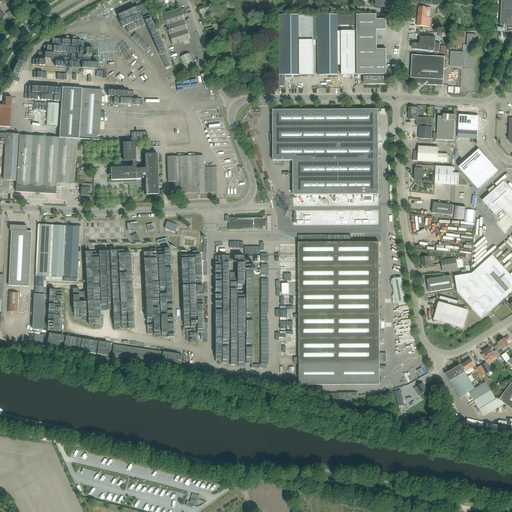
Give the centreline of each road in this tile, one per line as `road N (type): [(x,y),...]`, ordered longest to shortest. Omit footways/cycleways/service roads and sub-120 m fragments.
road 1 (unclassified): [(0,430),(201,475),(322,479),(464,506)]
road 2 (unclassified): [(235,104),(230,120),(253,188),(243,203),(138,211),(0,206)]
road 3 (unclassified): [(439,352),(420,328),(402,211),(397,97)]
road 4 (unclassified): [(397,97),(235,104)]
road 5 (unknown): [(406,21),(378,14),(256,27)]
